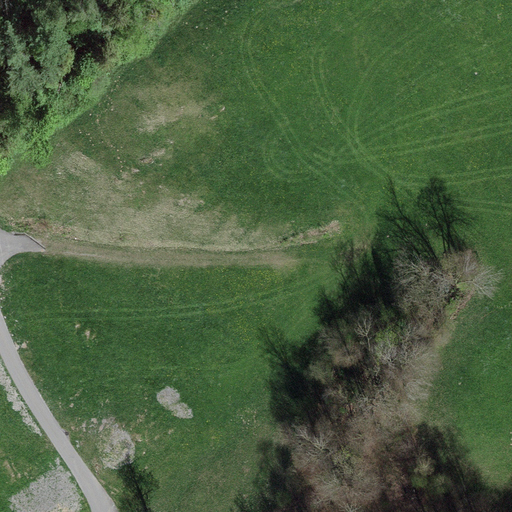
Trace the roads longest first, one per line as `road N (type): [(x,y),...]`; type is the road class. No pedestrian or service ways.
road 1 (track): [(0,248),(194,259),(302,253),(354,242),(413,213)]
road 2 (unclassified): [(0,331),(101,511)]
